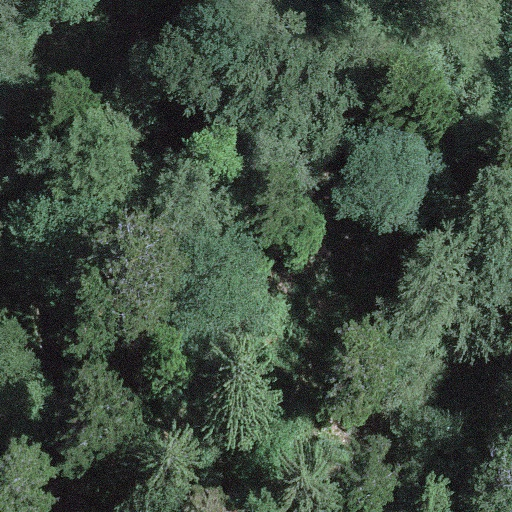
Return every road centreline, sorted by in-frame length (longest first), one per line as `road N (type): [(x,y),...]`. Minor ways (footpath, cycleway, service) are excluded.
road 1 (track): [(77,0),(38,56),(0,208)]
road 2 (track): [(0,324),(75,511)]
